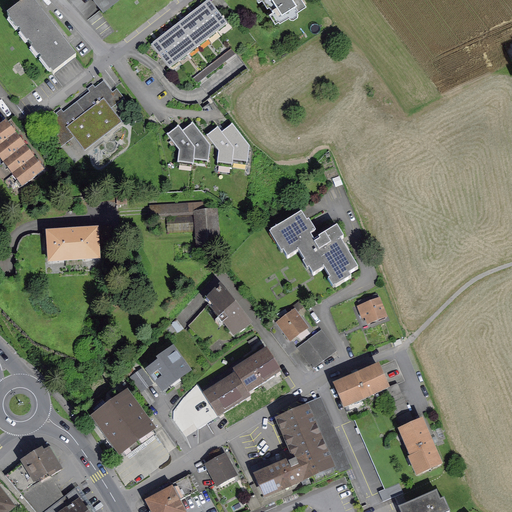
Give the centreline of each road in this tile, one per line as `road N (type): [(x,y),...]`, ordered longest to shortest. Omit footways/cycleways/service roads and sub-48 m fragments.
road 1 (residential): [(404,345),(312,384),(118,506)]
road 2 (secondary): [(40,416),(69,434),(118,506)]
